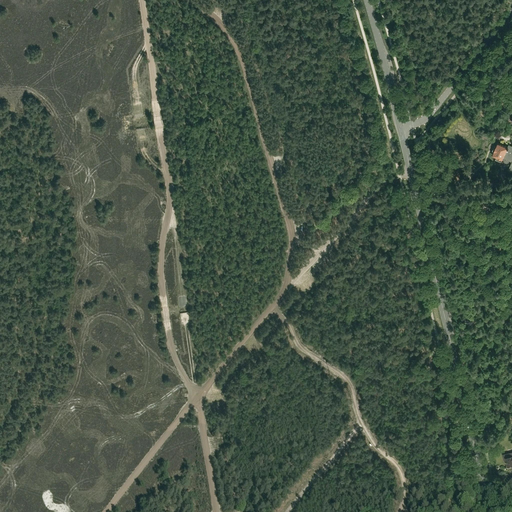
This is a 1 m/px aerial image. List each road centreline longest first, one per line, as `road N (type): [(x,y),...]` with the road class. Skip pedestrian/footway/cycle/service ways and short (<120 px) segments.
road 1 (secondary): [(486,511),(400,127)]
road 2 (tertiary): [(400,127),(426,117),(511,12)]
road 3 (secondary): [(400,127),(366,0)]
